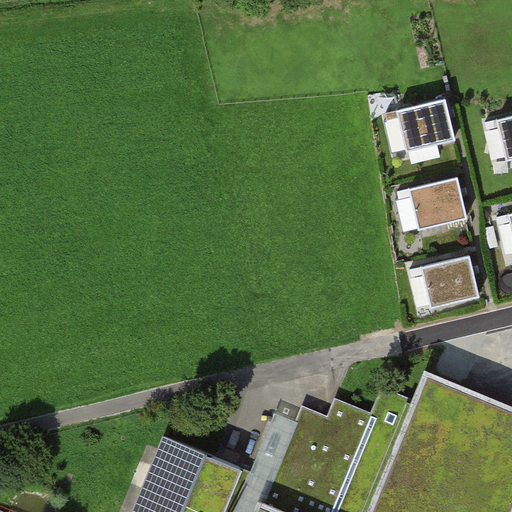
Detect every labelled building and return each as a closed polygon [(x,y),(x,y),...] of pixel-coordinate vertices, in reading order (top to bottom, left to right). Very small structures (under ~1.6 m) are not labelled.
[(446,98),(398,109),(407,149),(455,138),(446,98)] [(511,115),(498,119),(507,159),(511,157),(511,115)] [(459,177),(411,188),(420,227),(468,217),(459,177)] [(470,255),(423,265),(431,305),(479,295),(470,255)] [(511,511),(511,401),(432,369),(423,391),(373,511),(298,511),(268,500),(262,511),(511,511)] [(299,423),(268,500),(298,511),(373,511),(423,391),(384,375),(369,410),(339,398),(330,418),(306,407),(299,423)] [(237,511),(262,511),(268,500),(299,423),(278,414),(254,471),(237,511)] [(171,437),(139,511),(237,511),(254,471),(171,437)]
